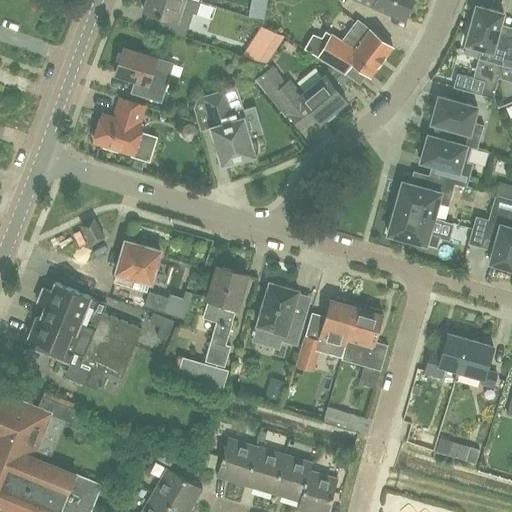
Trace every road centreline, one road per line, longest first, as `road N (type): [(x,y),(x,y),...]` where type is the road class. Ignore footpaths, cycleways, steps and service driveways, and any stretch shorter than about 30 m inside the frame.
road 1 (residential): [(283,234),(314,167),(384,110),(420,61),(448,0)]
road 2 (residential): [(40,159),(283,234)]
road 3 (residential): [(359,511),(424,275)]
road 4 (tertiary): [(40,159),(98,0)]
road 5 (residential): [(283,234),(424,275)]
